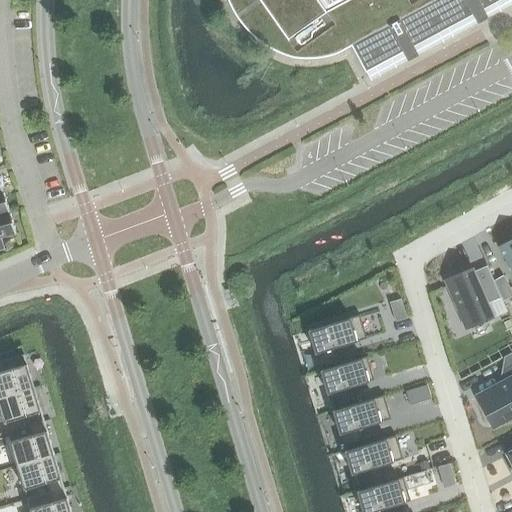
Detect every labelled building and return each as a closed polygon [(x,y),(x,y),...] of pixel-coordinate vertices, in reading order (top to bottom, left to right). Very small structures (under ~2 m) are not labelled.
[(226,0),(228,4),(231,9),(236,18),(239,22),(243,26),(246,30),(250,34),(254,38),(259,41),(263,45),(268,47),(272,50),(277,52),(282,55),(288,56),(293,58),(297,58),(302,59),(307,59),(312,59),(316,58),(321,58),(326,57),(330,56),(335,54),(339,52),(351,46),(365,73),(500,0),(347,0),(325,12),(317,0),(226,0)] [(0,214),(9,212),(3,191),(0,191),(0,214)] [(9,212),(0,214),(0,250),(3,249),(0,238),(16,233),(9,212)] [(511,238),(497,247),(511,273),(511,238)] [(487,304),(500,298),(486,266),(468,274),(466,270),(443,280),(457,312),(461,310),(469,329),(493,318),(487,304)] [(511,293),(503,276),(494,281),(503,302),(511,296),(511,293)] [(401,299),(389,303),(394,322),(406,318),(401,299)] [(310,328),(309,328),(320,365),(322,364),(336,360),(333,349),(366,339),(359,315),(311,329),(310,328)] [(511,325),(509,318),(501,322),(506,332),(511,329),(511,325)] [(323,369),(322,370),(325,380),(332,405),(333,405),(348,400),(345,389),(373,380),(366,357),(323,369)] [(25,364),(0,371),(0,397),(34,388),(26,364),(25,364)] [(507,380),(476,397),(483,410),(484,410),(492,425),(511,414),(511,365),(502,371),(507,380)] [(426,385),(405,391),(409,406),(430,399),(426,385)] [(34,388),(0,397),(0,410),(4,423),(40,412),(41,412),(34,388)] [(341,432),(344,445),(345,445),(360,440),(357,429),(390,419),(383,395),(335,410),(334,410),(341,432)] [(31,435),(9,441),(16,465),(53,454),(43,420),(42,420),(28,425),(31,435)] [(357,485),(372,481),(369,469),(402,459),(395,436),(347,450),(346,450),(357,485)] [(53,454),(16,465),(24,489),(45,483),(48,492),(64,488),(53,454)] [(449,464),(437,467),(441,481),(453,478),(449,464)] [(359,490),(358,490),(361,499),(364,511),(381,511),(381,509),(409,501),(402,477),(359,490)] [(51,502),(29,508),(30,511),(70,511),(64,488),(48,492),(51,502)]
